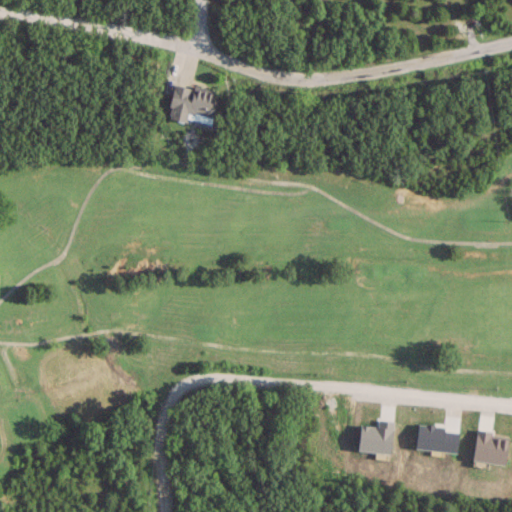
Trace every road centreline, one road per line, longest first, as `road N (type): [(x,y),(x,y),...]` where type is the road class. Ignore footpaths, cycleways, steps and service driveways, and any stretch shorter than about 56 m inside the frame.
road 1 (residential): [(0,9),(140,29),(199,44),(272,78),(337,78),(511,40)]
road 2 (residential): [(164,511),(157,431),(168,400),(186,383),(511,408)]
